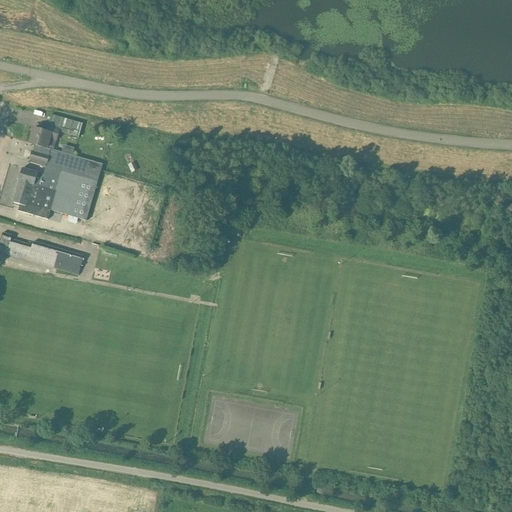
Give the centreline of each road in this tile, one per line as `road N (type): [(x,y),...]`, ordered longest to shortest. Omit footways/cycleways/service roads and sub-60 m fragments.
road 1 (unclassified): [(511,145),(366,127),(232,95),(141,95),(55,79)]
road 2 (unclassified): [(336,511),(0,449)]
